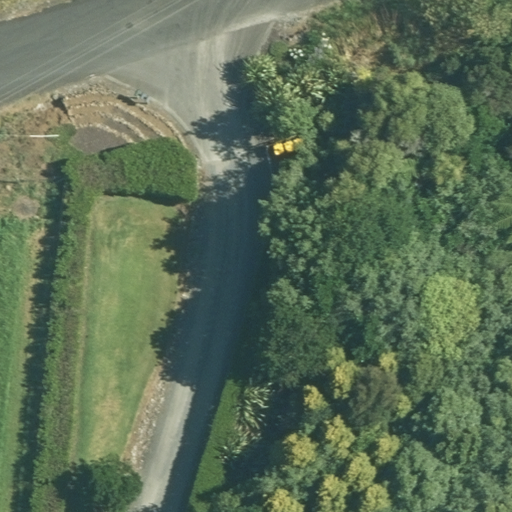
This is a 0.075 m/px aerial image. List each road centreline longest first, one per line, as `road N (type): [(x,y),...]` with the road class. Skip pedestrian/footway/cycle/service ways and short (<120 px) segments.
road 1 (unknown): [(172,2),(248,190),(253,233),(249,291),(187,511)]
road 2 (unclassified): [(179,0),(0,52)]
